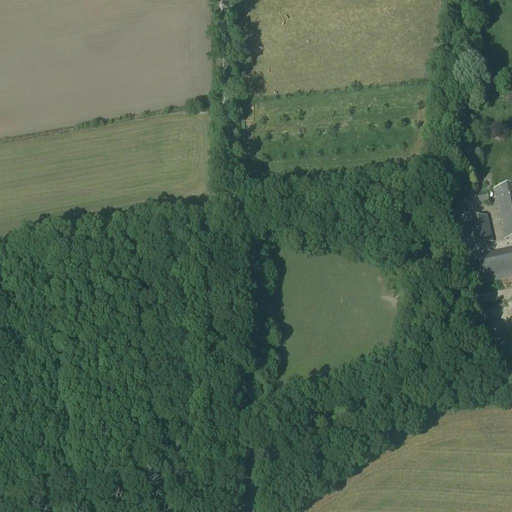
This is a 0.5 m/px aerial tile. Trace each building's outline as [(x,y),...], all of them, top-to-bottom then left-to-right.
[(495,104),(511,104),(511,93),(496,92),(495,104)] [(505,240),(511,238),(511,187),(494,191),(505,240)] [(490,203),(488,194),(463,199),(465,208),(490,203)] [(475,247),(494,243),(488,218),(470,221),(475,247)] [(511,250),(478,258),(483,285),(511,278),(511,250)] [(489,346),(485,330),(482,331),(482,327),(477,328),(478,332),(471,334),(474,350),(489,346)]
